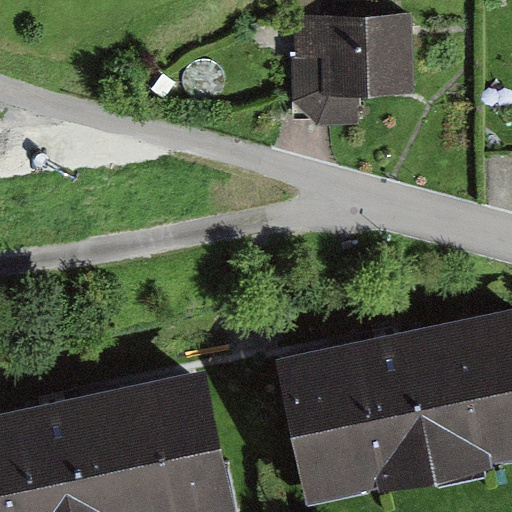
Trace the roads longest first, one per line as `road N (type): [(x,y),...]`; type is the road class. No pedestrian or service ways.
road 1 (residential): [(0,89),(363,196)]
road 2 (residential): [(0,268),(111,254),(363,196)]
road 3 (residential): [(363,196),(511,238)]
